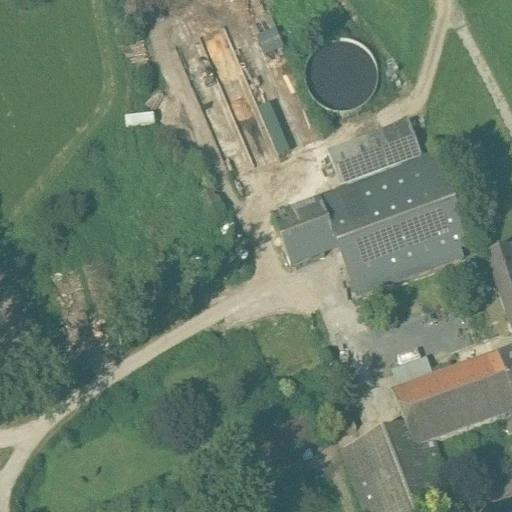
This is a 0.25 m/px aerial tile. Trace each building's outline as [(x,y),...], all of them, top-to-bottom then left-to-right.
[(264,56),(283,49),(274,29),(256,37),(264,56)] [(239,65),(215,75),(201,41),(176,51),(201,111),(225,101),(222,92),(246,82),(239,65)] [(348,42),(342,42),(336,42),(332,44),(327,45),(323,47),(320,50),(316,53),(313,56),(310,60),(308,65),(307,68),(306,71),(306,74),(305,79),(306,84),(307,88),(307,91),(309,94),(311,99),(315,104),(319,108),(325,111),(330,114),(337,115),(344,116),(350,115),(354,114),(358,112),(362,110),(365,108),(367,106),(371,102),(374,98),(376,94),(377,91),(378,88),(379,84),(379,82),(379,79),(379,74),(378,70),(377,66),(376,64),(373,59),(370,54),(366,51),(364,49),(360,46),(355,44),(351,43),(348,42)] [(255,103),(236,110),(255,160),(274,153),(255,103)] [(124,119),(125,127),(153,123),(152,115),(124,119)] [(322,155),(336,195),(400,171),(386,130),(322,155)] [(336,195),(272,219),(291,270),(338,252),(357,300),(463,261),(460,252),(470,248),(436,157),(400,171),(336,195)] [(204,173),(184,182),(192,200),(212,191),(204,173)] [(212,191),(192,200),(205,229),(225,220),(212,191)] [(511,253),(510,249),(486,257),(511,332),(511,253)] [(511,351),(392,395),(405,428),(359,446),(372,481),(384,511),(448,511),(458,508),(434,444),(511,415),(511,351)] [(306,415),(253,434),(264,464),(317,445),(306,415)] [(384,511),(372,481),(354,487),(362,511),(384,511)]
